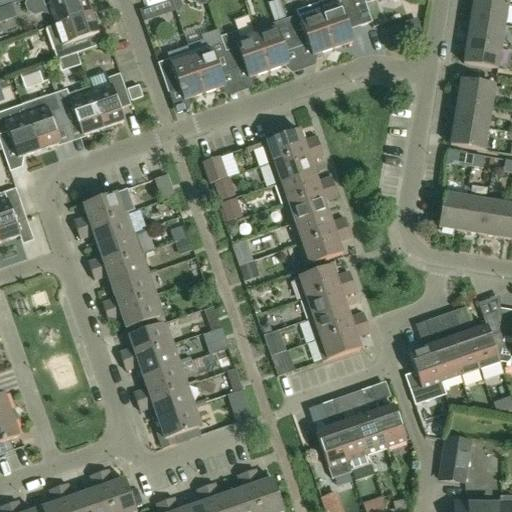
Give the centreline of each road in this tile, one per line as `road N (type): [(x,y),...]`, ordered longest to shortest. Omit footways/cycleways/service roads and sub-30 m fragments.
road 1 (residential): [(61,258),(43,202),(54,174),(374,64),(428,74)]
road 2 (residential): [(443,260),(406,242),(428,74)]
road 3 (residential): [(129,444),(61,258)]
road 4 (residential): [(56,470),(1,301)]
road 5 (residential): [(268,419),(139,469),(129,444)]
road 6 (residential): [(391,369),(429,475),(423,511)]
road 7 (residential): [(391,369),(379,330),(436,299),(443,260)]
